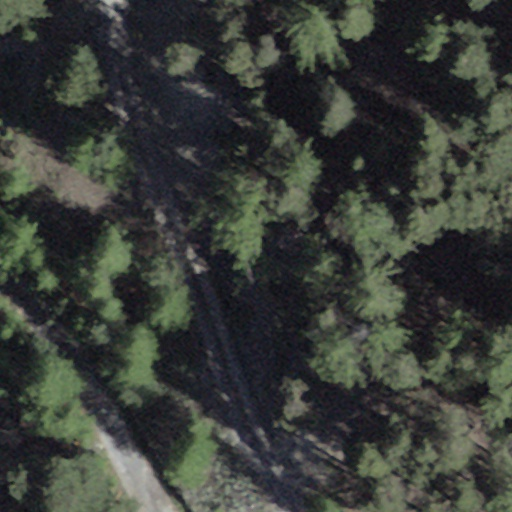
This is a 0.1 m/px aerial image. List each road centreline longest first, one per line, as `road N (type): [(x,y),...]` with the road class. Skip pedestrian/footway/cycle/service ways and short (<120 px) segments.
road 1 (track): [(327,511),(201,271),(167,0)]
road 2 (track): [(0,197),(205,511)]
